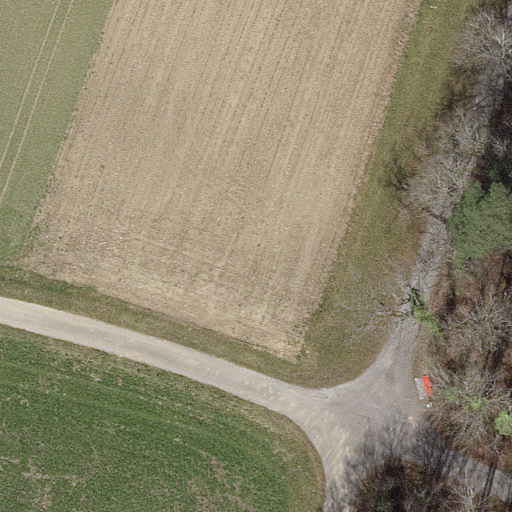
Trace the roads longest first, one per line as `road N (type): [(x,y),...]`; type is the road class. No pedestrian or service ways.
road 1 (track): [(511,39),(370,429)]
road 2 (track): [(0,308),(174,356),(370,429)]
road 3 (track): [(370,429),(511,490)]
